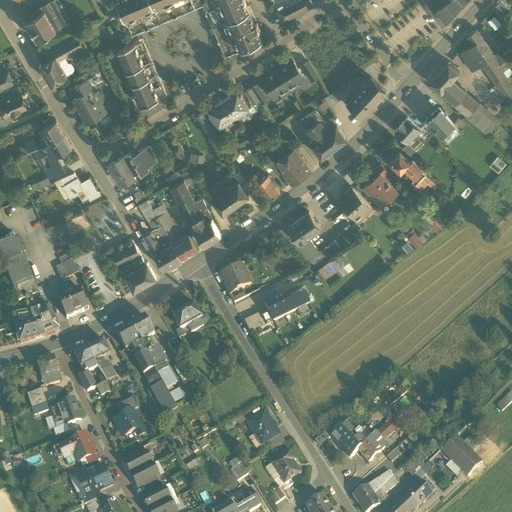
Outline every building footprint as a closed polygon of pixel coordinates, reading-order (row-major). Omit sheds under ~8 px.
[(35,38),(53,27),(41,5),(33,10),(29,12),(21,0),(19,0),(14,3),(23,19),(27,26),(26,26),(30,32),(30,31),(35,38)] [(48,0),(41,5),(53,27),(69,17),(59,1),(51,5),(48,0)] [(131,36),(196,8),(193,1),(195,0),(208,0),(213,9),(205,12),(210,23),(214,21),(216,26),(245,13),(243,9),(247,7),(243,0),(115,0),(118,5),(116,6),(119,15),(122,14),(125,21),(131,36)] [(202,5),(205,12),(213,9),(208,0),(195,0),(193,1),(196,8),(202,5)] [(273,0),(278,10),(283,19),(313,4),(310,0),(273,0)] [(429,0),(444,21),(473,0),(429,0)] [(492,9),(500,17),(509,9),(501,0),(492,9)] [(253,20),(247,7),(243,9),(245,13),(216,26),(214,21),(210,23),(216,36),(220,35),(218,30),(247,17),(249,22),(253,20)] [(254,24),(253,20),(249,22),(247,17),(218,30),(220,35),(216,36),(225,56),(240,50),(247,47),(249,49),(256,44),(256,43),(261,40),(257,30),(260,29),(257,23),(254,24)] [(501,24),(494,17),(488,22),(495,30),(501,24)] [(471,46),(479,56),(489,50),(490,50),(476,30),(466,37),(472,45),(471,46)] [(56,55),(59,59),(64,56),(83,45),(78,37),(52,52),(54,56),(56,55)] [(143,40),(135,44),(159,99),(167,95),(143,40)] [(140,107),(159,99),(135,44),(116,52),(140,107)] [(483,64),(504,96),(511,90),(511,84),(504,72),(493,55),(489,50),(479,56),(471,46),(460,53),(472,72),(483,64)] [(511,48),(510,47),(503,53),(507,58),(511,53),(511,48)] [(493,55),(504,72),(510,68),(499,51),(493,55)] [(67,74),(59,59),(56,55),(54,56),(40,64),(51,83),(52,83),(67,74)] [(64,56),(59,59),(67,74),(73,70),(72,69),(74,69),(74,66),(71,62),(69,61),(68,62),(64,56)] [(282,65),(276,69),(291,91),(300,85),(296,80),(303,76),(293,61),(284,67),(282,65)] [(302,65),(312,80),(318,76),(308,61),(302,65)] [(429,82),(438,90),(449,77),(451,79),(458,71),(447,62),(429,82)] [(0,87),(10,83),(9,80),(10,78),(7,71),(5,71),(3,68),(0,69),(0,87)] [(282,97),(291,91),(276,69),(270,72),(272,75),(262,81),(272,96),(278,92),(282,97)] [(348,103),(362,117),(371,107),(376,106),(376,102),(386,91),(371,77),(348,103)] [(438,90),(475,123),(486,110),(451,79),(449,77),(438,90)] [(79,95),(80,96),(90,90),(91,89),(85,80),(74,86),(79,95)] [(257,84),(252,88),(260,100),(261,103),(267,99),(257,84)] [(253,104),(260,100),(252,88),(251,87),(245,91),(253,104)] [(324,97),(330,105),(343,96),(337,88),(324,97)] [(86,118),(89,122),(102,114),(102,113),(104,111),(100,103),(102,98),(98,91),(92,94),(90,90),(80,96),(79,95),(73,99),(80,111),(81,110),(86,118)] [(4,117),(11,114),(25,108),(23,102),(24,102),(19,91),(0,100),(0,110),(1,111),(4,117)] [(233,117),(236,115),(246,109),(249,107),(240,94),(239,94),(237,91),(232,95),(231,94),(222,100),(233,117)] [(218,127),(221,125),(231,119),(233,117),(222,100),(214,105),(213,105),(214,106),(208,110),(210,113),(209,114),(218,127)] [(249,107),(246,109),(247,112),(250,115),(257,111),(253,104),(249,107)] [(432,124),(441,134),(453,123),(439,107),(426,118),(432,124)] [(238,118),(247,112),(246,109),(236,115),(238,118)] [(315,109),(313,111),(319,120),(328,131),(331,129),(315,109)] [(475,123),(486,132),(494,124),(497,120),(486,110),(475,123)] [(308,115),(314,123),(319,120),(313,111),(308,115)] [(196,116),(205,132),(211,128),(202,113),(196,116)] [(0,125),(13,119),(11,114),(4,117),(0,118),(0,125)] [(301,120),(307,129),(314,123),(308,115),(301,120)] [(395,131),(408,142),(416,133),(420,129),(407,118),(403,122),(403,121),(399,125),(400,126),(395,131)] [(432,124),(426,118),(423,122),(428,128),(432,124)] [(232,121),(231,119),(221,125),(223,128),(232,121)] [(323,135),(333,150),(346,139),(336,125),(331,129),(328,131),(319,120),(314,123),(323,135)] [(42,129),(46,137),(49,143),(64,135),(57,121),(42,129)] [(311,145),(321,159),(332,150),(333,150),(323,135),(314,123),(307,129),(316,141),(311,145)] [(454,123),(453,123),(441,134),(448,142),(460,130),(454,123)] [(499,129),(494,124),(486,132),(485,133),(490,139),(499,129)] [(205,132),(211,142),(217,138),(211,128),(205,132)] [(419,136),(416,133),(408,142),(415,149),(420,144),(422,141),(418,138),(419,136)] [(71,147),(64,135),(49,143),(46,145),(49,151),(38,158),(49,177),(63,170),(55,157),(71,147)] [(46,145),(49,143),(46,137),(34,142),(33,138),(25,141),(29,151),(46,145)] [(166,165),(177,159),(174,152),(169,141),(157,146),(158,149),(165,163),(166,165)] [(415,149),(408,142),(402,147),(409,155),(415,150),(415,149)] [(380,153),(388,161),(390,159),(392,157),(395,157),(398,153),(388,144),(380,153)] [(150,145),(139,150),(145,161),(155,155),(153,152),(150,145)] [(276,161),(284,172),(296,164),(295,163),(302,158),(294,147),(276,161)] [(159,165),(165,163),(158,149),(153,152),(155,155),(157,161),(159,165)] [(179,149),(174,152),(177,159),(180,165),(185,163),(179,149)] [(157,161),(155,155),(145,161),(139,150),(132,155),(130,152),(123,155),(134,175),(135,174),(134,173),(139,170),(140,171),(141,172),(143,172),(145,171),(146,171),(147,169),(148,168),(148,167),(148,166),(157,161)] [(404,169),(414,179),(423,170),(413,159),(410,162),(408,160),(409,159),(404,155),(403,155),(400,152),(398,153),(395,157),(392,157),(390,159),(390,162),(389,163),(401,173),(404,169)] [(108,164),(120,184),(135,176),(134,175),(123,155),(108,164)] [(490,165),(498,172),(506,162),(498,155),(490,165)] [(311,171),(302,158),(295,163),(296,164),(284,172),(283,173),(291,186),(311,171)] [(370,176),(373,178),(380,172),(384,176),(389,172),(380,163),(371,171),(374,173),(370,176)] [(251,180),(267,202),(282,192),(279,188),(277,189),(263,170),(251,180)] [(435,183),(423,170),(414,179),(411,182),(420,190),(427,181),(432,186),(435,183)] [(235,178),(241,185),(245,181),(239,172),(234,175),(235,178)] [(379,197),(385,204),(398,192),(384,176),(380,172),(373,178),(367,184),(379,197)] [(61,179),(65,185),(77,178),(74,173),(61,179)] [(28,187),(31,192),(49,184),(47,178),(37,184),(28,187)] [(77,192),(83,202),(89,199),(90,201),(99,195),(96,189),(98,188),(97,187),(95,188),(89,179),(82,184),(77,178),(65,185),(63,187),(69,197),(77,192)] [(189,225),(195,230),(211,219),(201,198),(195,201),(187,186),(184,180),(170,187),(189,225)] [(226,185),(222,188),(235,205),(243,200),(249,196),(245,191),(238,182),(229,189),(226,185)] [(362,188),(374,201),(379,197),(367,184),(362,188)] [(338,201),(356,221),(358,220),(355,217),(368,205),(371,208),(371,207),(352,187),(345,193),(346,194),(338,201)] [(227,211),(235,205),(222,188),(217,192),(220,196),(212,201),(215,204),(219,209),(218,209),(222,215),(227,212),(227,211)] [(337,200),(338,201),(346,194),(345,193),(337,200)] [(135,199),(138,204),(147,199),(144,194),(135,199)] [(203,198),(210,207),(215,204),(212,201),(208,194),(203,198)] [(379,197),(374,201),(380,208),(385,204),(379,197)] [(150,205),(147,199),(138,204),(141,210),(150,205)] [(162,204),(156,207),(153,209),(158,217),(164,213),(166,211),(162,204)] [(153,209),(150,205),(141,210),(149,222),(151,220),(158,217),(153,209)] [(355,217),(358,220),(371,208),(368,205),(355,217)] [(167,219),(164,213),(158,217),(172,243),(180,238),(170,220),(168,221),(167,219)] [(288,228),(298,243),(307,237),(320,228),(310,213),(289,227),(288,228)] [(164,238),(168,246),(173,243),(172,243),(158,217),(151,220),(153,223),(156,228),(162,239),(164,238)] [(195,230),(204,246),(220,236),(211,219),(195,230)] [(151,231),(161,250),(168,246),(164,238),(162,239),(156,228),(153,223),(151,231)] [(293,248),(299,244),(298,243),(288,228),(289,227),(288,225),(278,232),(293,248)] [(144,236),(154,254),(161,250),(151,231),(144,236)] [(173,243),(181,259),(198,250),(189,234),(180,238),(172,243),(173,243)] [(0,243),(0,252),(4,263),(25,256),(18,237),(0,243)] [(293,248),(308,263),(319,255),(307,237),(298,243),(299,244),(293,248)] [(411,241),(417,248),(420,245),(414,238),(411,241)] [(111,252),(118,265),(140,254),(135,244),(133,240),(127,243),(127,244),(124,246),(123,245),(111,252)] [(325,251),(332,259),(341,252),(334,242),(324,249),(325,251)] [(154,254),(163,270),(181,259),(173,243),(168,246),(161,250),(154,254)] [(325,251),(319,255),(308,263),(315,271),(332,259),(325,251)] [(348,272),(353,267),(343,253),(337,257),(348,272)] [(118,265),(124,275),(146,263),(140,254),(118,265)] [(60,260),(62,266),(73,261),(70,255),(60,260)] [(39,294),(25,256),(4,263),(18,302),(24,300),(37,295),(39,294)] [(76,267),(73,261),(62,266),(56,269),(62,282),(79,274),(76,267)] [(147,263),(146,263),(124,275),(133,292),(156,279),(147,263)] [(220,274),(230,295),(231,295),(242,289),(250,284),(240,264),(220,274)] [(300,288),(277,299),(286,317),(309,306),(300,288)] [(231,295),(235,303),(246,297),(242,289),(231,295)] [(58,300),(67,319),(84,312),(83,310),(88,308),(80,290),(58,300)] [(17,342),(20,343),(44,336),(45,336),(44,334),(58,328),(49,306),(42,308),(37,295),(24,300),(28,312),(13,316),(14,318),(16,326),(18,334),(16,337),(17,342)] [(274,323),(286,317),(277,299),(264,305),(267,311),(274,323)] [(187,327),(191,334),(210,324),(206,317),(201,319),(194,306),(187,310),(187,308),(179,312),(180,314),(172,317),(180,330),(180,331),(183,330),(187,327)] [(244,322),(251,334),(274,323),(267,311),(244,322)] [(9,327),(16,326),(14,318),(7,319),(9,327)] [(131,325),(140,342),(146,339),(155,334),(145,318),(131,325)] [(132,347),(135,345),(140,342),(131,325),(116,333),(126,350),(132,347)] [(186,336),(183,330),(180,331),(180,330),(176,332),(179,339),(186,336)] [(146,339),(140,342),(155,369),(163,365),(166,363),(157,346),(151,349),(146,339)] [(167,342),(173,354),(180,350),(174,339),(167,342)] [(89,347),(96,361),(102,358),(110,355),(102,340),(89,347)] [(144,375),(155,369),(140,342),(135,345),(140,356),(137,358),(135,359),(144,375)] [(135,345),(132,347),(137,358),(140,356),(135,345)] [(82,369),(84,373),(86,372),(88,371),(90,370),(87,366),(96,361),(89,347),(74,355),(82,369)] [(37,361),(42,377),(56,373),(59,372),(54,356),(37,361)] [(103,376),(107,383),(115,379),(106,364),(101,362),(102,358),(96,361),(99,368),(103,376)] [(90,370),(88,371),(89,373),(99,368),(96,361),(87,366),(90,370)] [(163,365),(155,369),(168,394),(178,389),(163,365)] [(174,369),(180,378),(185,375),(180,366),(174,369)] [(175,406),(168,394),(155,369),(144,375),(162,408),(167,416),(178,410),(175,406)] [(79,376),(87,394),(95,390),(86,372),(84,373),(79,376)] [(42,377),(45,387),(59,382),(56,373),(42,377)] [(107,383),(103,376),(98,378),(102,385),(107,383)] [(97,388),(101,396),(111,392),(107,383),(102,385),(97,388)] [(126,391),(130,398),(132,397),(139,393),(135,386),(126,391)] [(27,394),(32,409),(47,404),(42,389),(27,394)] [(168,394),(175,406),(184,400),(178,389),(168,394)] [(118,405),(124,416),(133,411),(138,409),(132,397),(130,398),(118,405)] [(497,408),(502,413),(511,404),(507,399),(497,408)] [(63,416),(67,426),(81,421),(74,401),(60,406),(61,408),(58,409),(61,416),(63,416)] [(49,411),(47,404),(32,409),(35,416),(49,411)] [(53,418),(46,420),(49,432),(54,431),(67,426),(63,416),(61,416),(58,409),(61,408),(60,406),(50,409),(53,418)] [(156,423),(167,416),(162,408),(151,414),(156,423)] [(181,416),(178,410),(167,416),(170,422),(181,416)] [(135,433),(138,439),(146,435),(143,428),(142,429),(133,411),(124,416),(125,417),(115,422),(119,431),(122,430),(125,437),(135,433)] [(255,436),(261,446),(268,442),(278,436),(273,427),(271,428),(267,422),(269,421),(264,413),(247,423),(255,436)] [(345,415),(334,425),(338,430),(349,420),(345,415)] [(387,425),(394,433),(395,433),(401,428),(393,419),(387,425)] [(351,458),(358,452),(358,451),(365,445),(365,444),(358,437),(362,433),(361,432),(360,431),(359,432),(357,434),(353,430),(356,428),(349,420),(338,430),(331,437),(338,445),(339,444),(351,458)] [(324,434),(329,439),(331,437),(338,430),(334,425),(333,425),(324,433),(324,434)] [(365,444),(365,445),(358,451),(358,452),(369,463),(371,462),(372,462),(373,462),(372,461),(381,453),(381,452),(380,451),(376,446),(382,441),(383,443),(394,433),(387,425),(373,437),(365,444)] [(54,431),(56,437),(69,433),(67,426),(54,431)] [(365,429),(361,432),(362,433),(358,437),(365,444),(373,437),(365,429)] [(319,445),(329,439),(324,434),(315,441),(319,445)] [(78,464),(78,465),(86,461),(96,457),(96,456),(86,435),(59,448),(65,460),(74,456),(78,464)] [(279,435),(278,436),(268,442),(273,450),(284,443),(279,435)] [(255,450),(261,446),(255,436),(249,440),(255,450)] [(463,446),(471,454),(480,444),(472,436),(463,446)] [(461,472),(468,479),(482,465),(471,454),(463,446),(456,438),(442,452),(452,462),(461,472)] [(205,441),(198,445),(201,452),(209,448),(205,441)] [(381,444),(383,443),(382,441),(376,446),(380,451),(381,452),(385,449),(381,444)] [(386,458),(390,463),(405,450),(404,449),(401,446),(400,445),(386,458)] [(200,452),(197,446),(189,450),(193,456),(200,452)] [(128,456),(131,462),(146,455),(143,449),(142,450),(128,456)] [(4,461),(10,459),(8,453),(1,455),(4,461)] [(288,474),(292,481),(301,475),(293,463),(295,461),(290,453),(272,465),(281,479),(288,474)] [(126,464),(132,477),(153,467),(147,454),(146,455),(131,462),(126,464)] [(420,462),(422,464),(427,460),(422,454),(417,459),(420,462)] [(86,461),(89,466),(100,461),(98,455),(96,456),(96,457),(86,461)] [(68,468),(78,464),(74,456),(65,460),(68,468)] [(182,470),(184,474),(202,464),(200,459),(182,470)] [(232,470),(240,465),(242,464),(238,459),(229,465),(232,470)] [(20,460),(12,460),(13,468),(21,468),(20,460)] [(420,462),(408,473),(413,478),(424,467),(422,464),(420,462)] [(456,479),(461,472),(452,462),(446,468),(456,479)] [(428,463),(421,471),(426,477),(434,469),(428,463)] [(153,467),(159,479),(165,477),(158,464),(153,467)] [(229,472),(236,483),(247,476),(240,465),(232,470),(229,472)] [(274,483),(281,479),(272,465),(265,470),(274,483)] [(86,499),(86,500),(96,495),(113,487),(103,467),(86,475),(77,480),(86,499)] [(159,479),(153,467),(132,477),(139,489),(143,487),(158,480),(159,479)] [(70,477),(73,482),(77,480),(86,475),(83,469),(70,475),(70,477)] [(420,471),(408,484),(413,489),(419,482),(420,483),(425,479),(426,477),(421,471),(420,471)] [(285,485),(288,489),(294,484),(292,481),(288,474),(281,479),(285,485)] [(82,501),(86,499),(77,480),(73,482),(70,477),(69,478),(80,502),(82,501)] [(368,487),(374,497),(389,482),(385,477),(368,487)] [(393,478),(389,482),(374,497),(379,505),(385,501),(382,497),(398,485),(393,478)] [(425,479),(420,483),(432,495),(436,491),(425,479)] [(143,487),(146,492),(161,485),(158,480),(143,487)] [(413,489),(394,507),(395,509),(395,508),(398,511),(414,511),(432,495),(420,483),(419,482),(413,489)] [(163,491),(161,485),(146,492),(149,498),(163,491)] [(171,502),(176,500),(170,487),(164,490),(171,502)] [(353,497),(359,506),(374,497),(368,487),(353,497)] [(269,496),(275,505),(285,498),(278,489),(269,496)] [(144,500),(149,511),(151,511),(171,502),(164,490),(163,491),(149,498),(144,500)] [(232,507),(234,511),(250,511),(260,507),(251,492),(230,504),(232,507)] [(82,501),(85,507),(86,506),(98,500),(96,495),(86,500),(86,499),(82,501)] [(306,508),(308,511),(332,511),(323,497),(306,508)] [(379,505),(374,497),(359,506),(362,511),(369,511),(380,505),(379,505)] [(86,506),(88,511),(100,511),(104,510),(99,500),(98,500),(86,506)] [(176,500),(171,502),(174,510),(180,507),(176,500)] [(175,511),(174,510),(171,502),(151,511),(175,511)]
